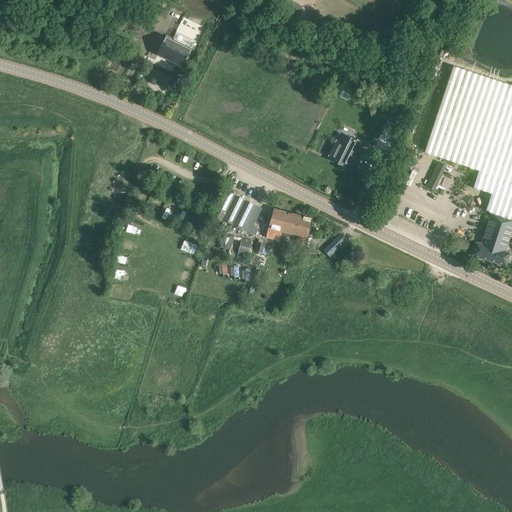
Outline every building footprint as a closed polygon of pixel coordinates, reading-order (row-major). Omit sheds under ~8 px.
[(175,63),(183,67),(192,51),(165,37),(157,54),(158,54),(159,52),(176,60),(175,63)] [(511,86),(453,66),(424,153),(479,171),(473,188),(492,194),(486,211),(490,213),(480,245),(476,243),(472,256),(505,266),(509,253),(504,251),(511,225),(511,221),(510,220),(511,220),(511,86)] [(329,163),(341,168),(342,164),(348,167),(357,145),(345,140),(343,147),(336,144),(329,163)] [(427,187),(433,190),(445,165),(439,162),(427,187)] [(262,209),(225,190),(212,215),(213,216),(223,221),(242,230),(255,236),(258,229),(253,226),(262,209)] [(293,215),(273,210),(266,237),(279,240),(282,231),(288,233),(293,215)] [(312,220),(293,215),(288,233),(299,236),(297,245),(309,248),(311,238),(308,238),(312,220)] [(134,234),(136,228),(127,225),(125,231),(134,234)] [(231,234),(236,236),(239,229),(234,227),(231,234)] [(119,247),(132,248),(132,240),(120,239),(119,247)] [(242,239),(238,254),(248,256),(252,241),(242,239)] [(454,249),(468,250),(469,241),(455,240),(454,249)] [(186,251),(194,254),(197,244),(189,241),(186,251)] [(323,251),(329,257),(339,248),(333,242),(323,251)] [(255,253),(261,255),(263,244),(257,243),(255,253)] [(187,258),(184,266),(194,269),(196,261),(187,258)] [(181,271),(179,279),(189,281),(191,273),(181,271)] [(187,295),(188,288),(179,286),(178,293),(187,295)]
